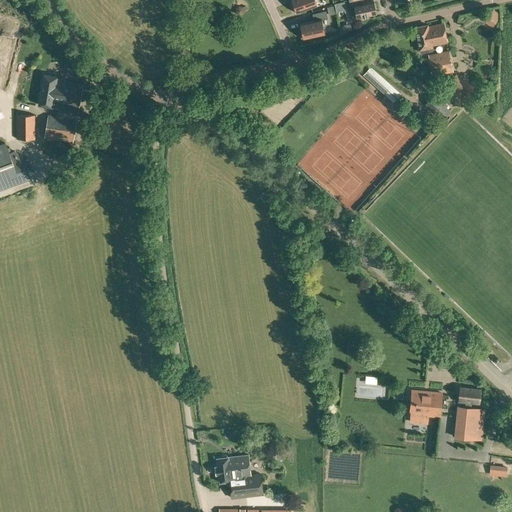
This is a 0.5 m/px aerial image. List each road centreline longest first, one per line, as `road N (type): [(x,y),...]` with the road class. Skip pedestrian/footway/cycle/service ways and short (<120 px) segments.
road 1 (unclassified): [(511,397),(260,159),(168,102)]
road 2 (unclassified): [(205,508),(159,250),(155,137),(168,102)]
road 3 (residential): [(168,102),(116,75),(47,0)]
road 4 (residential): [(175,85),(294,61)]
